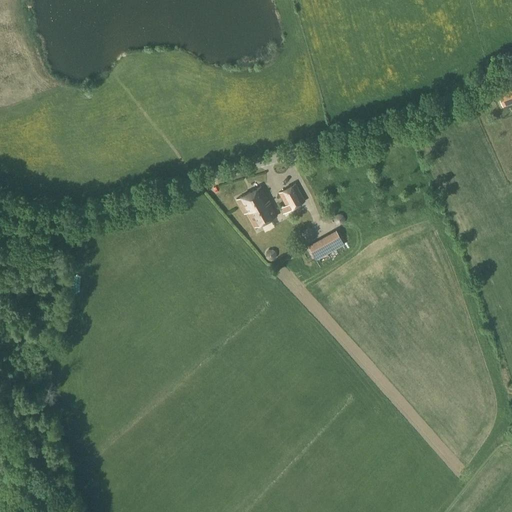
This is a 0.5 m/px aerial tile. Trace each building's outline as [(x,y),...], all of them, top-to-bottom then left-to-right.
[(511,89),(498,94),(499,95),(502,106),(511,102),(511,89)] [(287,211),(305,201),(295,183),(277,192),(287,211)] [(276,216),(261,186),(237,199),(244,213),(246,212),(255,227),(276,216)] [(315,260),(343,244),(335,229),(307,245),(315,260)] [(307,240),(316,235),(314,230),(305,234),(307,240)]
